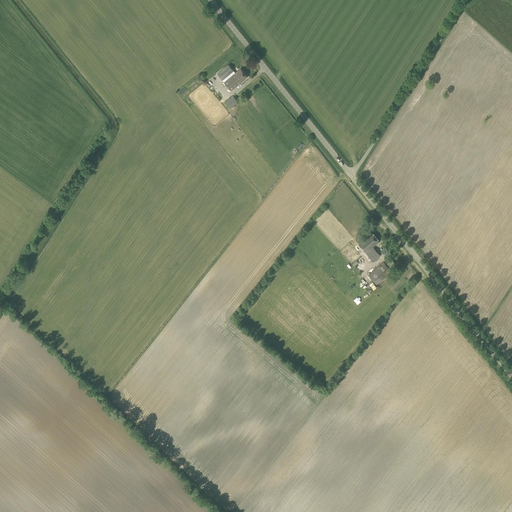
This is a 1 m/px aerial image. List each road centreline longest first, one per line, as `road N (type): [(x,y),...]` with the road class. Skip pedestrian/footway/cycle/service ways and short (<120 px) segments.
road 1 (unclassified): [(511,379),(351,178)]
road 2 (unclassified): [(351,178),(209,0)]
road 3 (unclassified): [(351,178),(464,0)]
